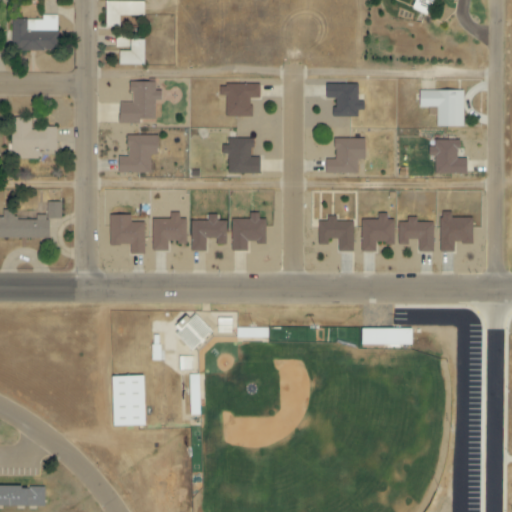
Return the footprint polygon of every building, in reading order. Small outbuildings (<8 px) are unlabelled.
[(144,2),(104,2),(104,26),(118,25),(118,16),(144,16),(144,2)] [(118,65),(142,66),(143,40),(129,40),(128,52),(118,52),(118,65)] [(154,83),(129,82),(129,103),(118,103),(117,124),(138,124),(139,119),(154,120),(154,101),(160,101),(160,91),(154,91),(154,83)] [(259,85),(218,85),(218,99),(224,99),(224,118),(251,118),(251,99),(259,99),(259,85)] [(358,85),(324,85),(324,99),(334,99),(335,109),(331,109),(331,118),(361,117),(361,95),(358,95),(358,85)] [(436,128),(463,127),(462,91),(418,92),(418,108),(435,108),(436,128)] [(55,150),(55,128),(30,129),(30,119),(10,119),(10,159),(36,159),(36,151),(55,150)] [(149,174),(150,154),(157,154),(157,136),(126,136),(125,157),(117,157),(116,173),(149,174)] [(251,139),(224,139),(223,155),(226,155),(226,174),(258,175),(259,158),(251,158),(251,139)] [(324,174),(357,175),(357,161),(364,161),(364,140),(333,139),(333,160),(324,160),(324,174)] [(458,141),(433,140),(433,148),(427,148),(427,157),(433,158),(433,174),(465,175),(466,159),(457,159),(458,141)] [(60,202),(45,202),(45,219),(60,220),(60,202)] [(47,239),(47,216),(35,215),(34,221),(13,221),(13,211),(1,211),(0,238),(47,239)] [(185,220),(179,220),(179,213),(168,213),(168,219),(151,220),(151,252),(167,251),(167,244),(186,244),(185,220)] [(451,218),(451,213),(439,213),(439,252),(454,253),(454,244),(472,244),(472,219),(451,218)] [(265,220),(258,220),(258,214),(248,214),(248,220),(231,219),(230,252),(246,252),(247,244),(265,244),(265,220)] [(394,221),(386,221),(386,214),(376,214),(376,221),(360,220),(360,252),(375,253),(375,244),(394,245),(394,221)] [(130,216),(108,215),(108,246),(129,246),(128,255),(144,255),(144,223),(130,223),(130,216)] [(226,222),(216,222),(216,215),(206,215),(206,221),(190,221),(189,252),(205,252),(206,239),(215,239),(215,245),(226,245),(226,222)] [(317,222),(317,245),(327,246),(327,239),(337,240),(337,252),(352,253),(353,223),(338,222),(338,215),(325,215),(325,223),(317,222)] [(432,223),(416,223),(416,218),(406,218),(406,223),(397,223),(397,246),(408,246),(408,241),(417,241),(416,253),(432,253),(432,223)] [(193,350),(198,345),(195,342),(202,335),(206,339),(213,333),(194,315),(176,334),(193,350)] [(266,338),(267,329),(236,328),(236,337),(266,338)] [(410,329),(359,328),(359,345),(410,345),(410,329)] [(109,376),(111,426),(143,426),(141,376),(109,376)] [(0,496),(0,505),(43,506),(43,487),(0,487),(0,496)]
